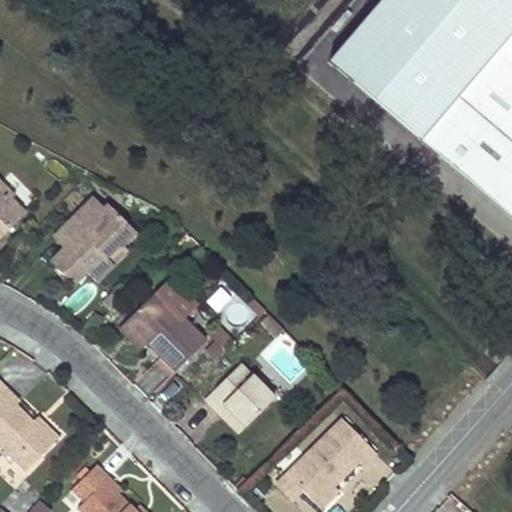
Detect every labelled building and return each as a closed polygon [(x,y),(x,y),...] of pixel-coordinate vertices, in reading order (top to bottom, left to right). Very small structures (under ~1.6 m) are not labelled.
[(511,40),(503,50),(494,42),(449,3),(374,90),(511,207),(511,40)] [(511,19),(494,42),(503,50),(511,40),(511,19)] [(0,232),(22,210),(8,196),(15,189),(0,173),(0,232)] [(94,194),(54,236),(64,246),(72,253),(59,267),(75,282),(87,269),(97,278),(112,262),(105,255),(117,242),(122,247),(138,231),(107,201),(105,204),(94,194)] [(59,267),(72,253),(64,246),(52,259),(59,267)] [(84,282),(64,304),(76,314),(96,292),(84,282)] [(205,339),(156,289),(127,318),(148,339),(176,368),(205,339)] [(148,339),(127,318),(119,326),(140,347),(148,339)] [(218,325),(200,346),(214,358),(232,337),(218,325)] [(241,365),(207,399),(220,410),(226,404),(247,425),(275,398),(241,365)] [(0,439),(29,468),(57,440),(35,418),(17,401),(21,397),(0,376),(0,439)] [(247,425),(226,404),(220,410),(241,431),(247,425)] [(61,435),(39,414),(35,418),(57,440),(61,435)] [(342,416),(285,473),(303,490),(316,504),(335,484),(359,461),(363,465),(376,451),(342,416)] [(79,505),(112,472),(99,459),(66,492),(79,505)] [(112,472),(79,505),(86,511),(143,511),(135,504),(121,490),(126,486),(112,472)] [(303,490),(285,473),(275,483),(293,500),(303,490)] [(335,484),(316,504),(321,508),(340,489),(335,484)] [(135,504),(143,511),(158,511),(143,497),(135,504)] [(49,511),(52,509),(40,499),(28,511),(49,511)]
